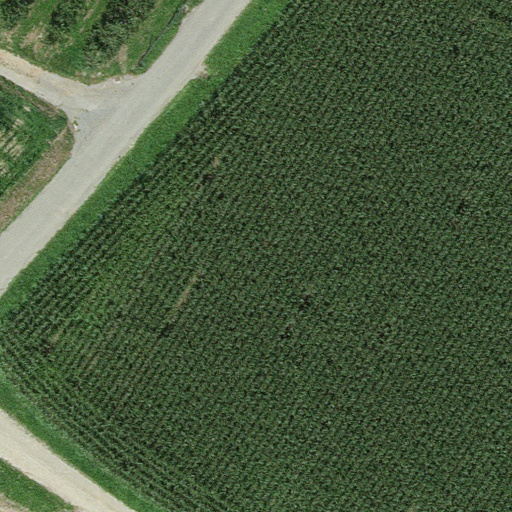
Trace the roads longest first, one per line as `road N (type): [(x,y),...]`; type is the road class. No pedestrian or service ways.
road 1 (track): [(0,261),(229,0)]
road 2 (track): [(109,511),(0,432)]
road 3 (track): [(0,73),(119,131)]
